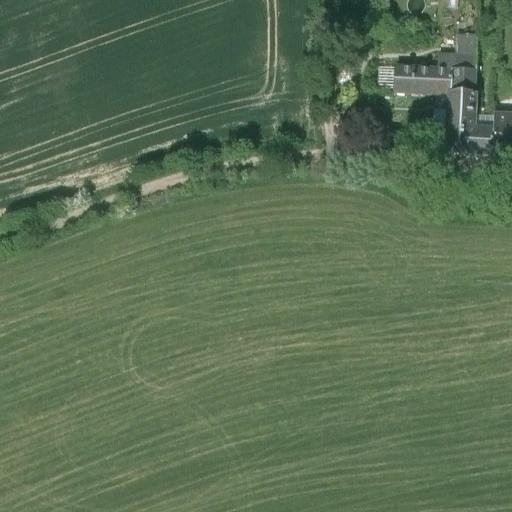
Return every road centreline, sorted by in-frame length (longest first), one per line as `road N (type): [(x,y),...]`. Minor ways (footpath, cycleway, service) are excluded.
road 1 (track): [(174,180),(275,158),(362,156)]
road 2 (track): [(174,180),(0,242)]
road 3 (unclassified): [(362,156),(511,169)]
